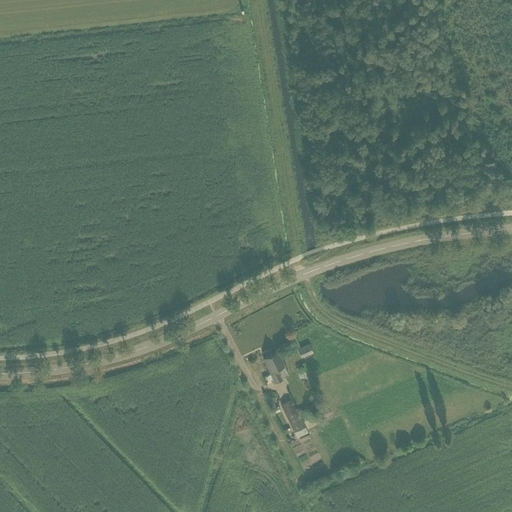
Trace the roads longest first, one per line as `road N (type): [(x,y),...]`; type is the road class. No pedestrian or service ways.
road 1 (tertiary): [(0,375),(120,355),(362,256),(511,231)]
road 2 (track): [(302,259),(259,0)]
road 3 (track): [(511,389),(325,313),(302,259)]
